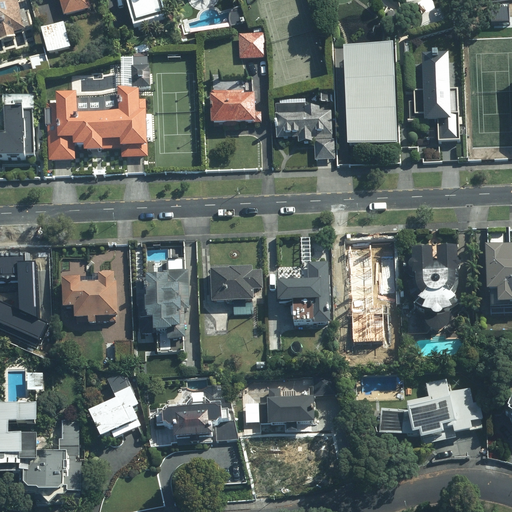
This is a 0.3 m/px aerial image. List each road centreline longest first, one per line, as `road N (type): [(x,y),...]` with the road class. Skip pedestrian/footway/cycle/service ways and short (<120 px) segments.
road 1 (residential): [(511,194),(0,214)]
road 2 (residential): [(314,511),(453,484),(511,491)]
